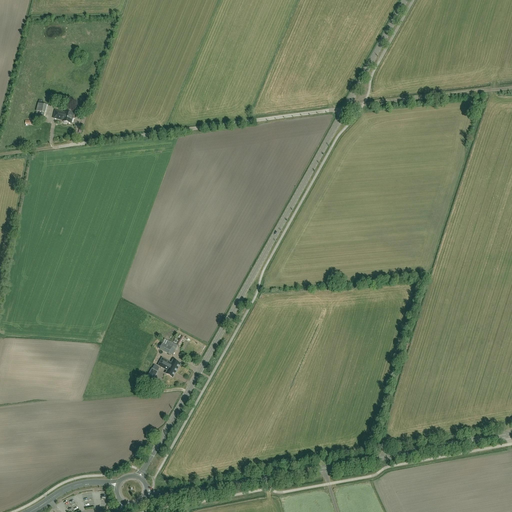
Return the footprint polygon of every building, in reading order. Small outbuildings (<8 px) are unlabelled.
[(36,111),(39,112),(37,119),(43,121),(45,113),(45,114),(47,106),(38,103),(36,111)] [(65,112),(65,113),(56,111),(54,118),(63,120),(63,122),(71,124),(73,114),(65,112)] [(172,348),(163,344),(160,350),(173,356),(175,351),(172,349),(172,348)] [(171,364),(162,359),(158,366),(167,371),(166,374),(173,378),(180,365),(173,361),(171,364)] [(157,372),(152,369),(147,378),(152,381),(157,372)]
